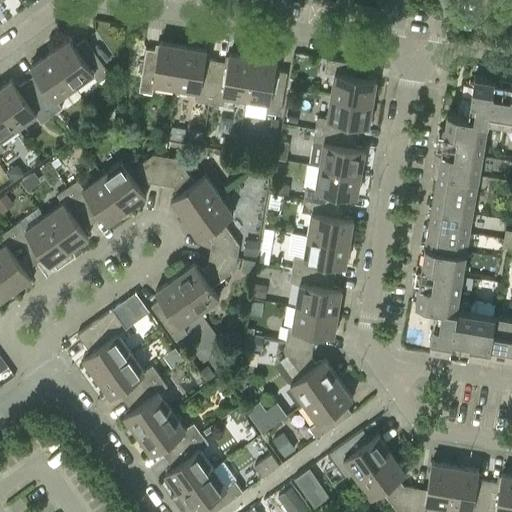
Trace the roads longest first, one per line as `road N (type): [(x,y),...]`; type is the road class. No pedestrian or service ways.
road 1 (residential): [(28,351),(168,250),(171,239),(159,224),(143,223),(8,322)]
road 2 (residential): [(371,360),(364,330),(412,51)]
road 3 (residential): [(108,0),(412,51)]
road 4 (unclassified): [(49,382),(72,390),(158,511)]
road 5 (residential): [(511,382),(371,360)]
